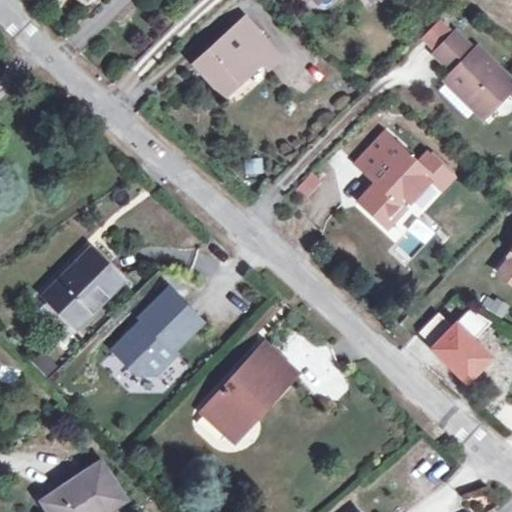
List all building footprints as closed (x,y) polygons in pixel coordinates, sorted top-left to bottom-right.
[(255,53),(267,43),(245,18),(195,64),(223,94),(261,60),(255,53)] [(482,115),(511,84),(476,48),(473,50),(454,31),(433,52),(453,72),(446,78),(482,115)] [(255,53),(261,60),(267,67),(279,57),(267,43),(255,53)] [(377,210),(390,223),(404,208),(400,203),(428,174),(417,164),(383,131),(354,162),(375,182),(358,201),(372,214),(377,210)] [(417,164),(428,174),(441,186),(450,177),(426,155),(417,164)] [(315,180),(308,173),(291,190),(299,197),(315,180)] [(377,210),(372,214),(386,227),(390,223),(377,210)] [(397,244),(407,253),(427,229),(418,221),(397,244)] [(75,325),(120,279),(91,250),(44,295),(75,325)] [(511,255),(510,254),(499,270),(511,280),(511,255)] [(209,322),(171,284),(138,316),(143,320),(117,346),(142,370),(159,371),(209,322)] [(504,318),(511,307),(489,293),(482,305),(504,318)] [(295,373),(263,344),(203,411),(234,439),(295,373)] [(41,352),(32,364),(50,375),(58,363),(41,352)] [(87,511),(90,511),(104,511),(125,498),(100,461),(41,501),(48,511),(87,511)]
